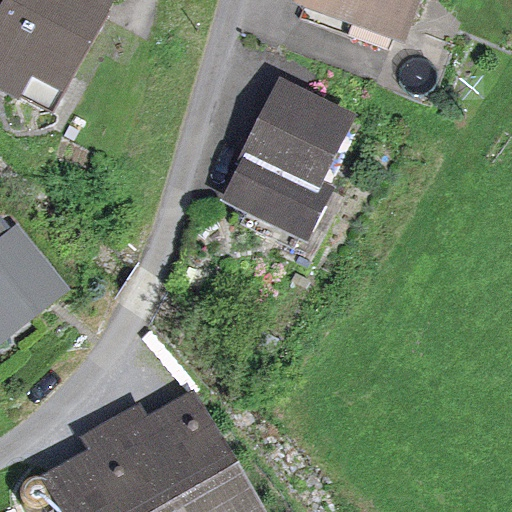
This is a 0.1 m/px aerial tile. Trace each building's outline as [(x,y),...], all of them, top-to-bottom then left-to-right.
[(0,77),(45,102),(103,0),(102,0),(12,0),(0,21),(0,77)] [(319,0),(395,28),(406,0),(319,0)] [(296,227),(346,121),(282,90),(231,196),(296,227)] [(0,247),(0,333),(4,339),(62,298),(17,235),(0,247)] [(255,511),(200,405),(56,478),(73,511),(255,511)]
